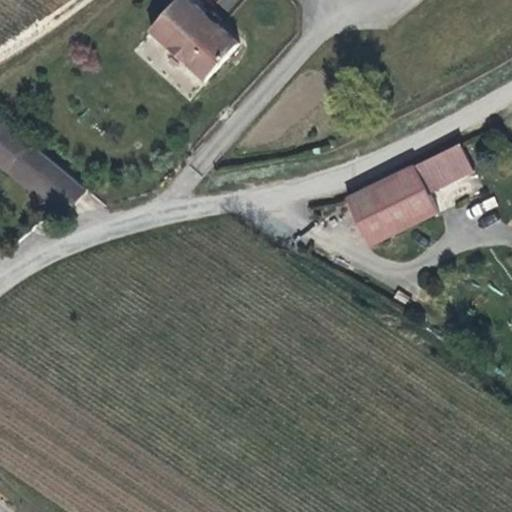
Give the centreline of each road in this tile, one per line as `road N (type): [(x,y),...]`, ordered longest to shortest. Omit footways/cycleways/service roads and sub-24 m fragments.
road 1 (unclassified): [(0,275),(62,243),(292,189),(511,95)]
road 2 (unknown): [(115,230),(306,34),(397,0)]
